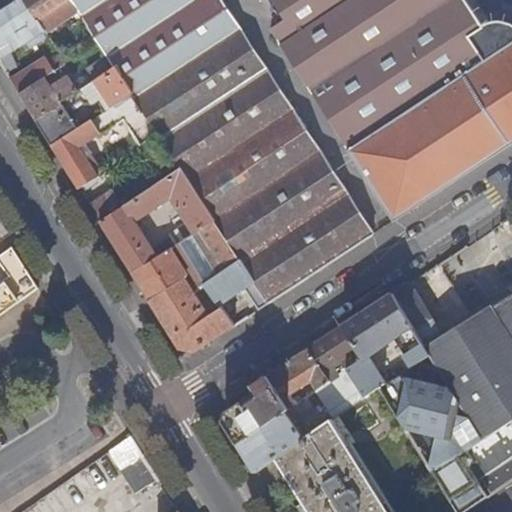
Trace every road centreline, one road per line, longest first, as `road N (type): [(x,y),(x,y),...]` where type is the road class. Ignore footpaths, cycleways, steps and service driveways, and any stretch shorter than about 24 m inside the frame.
road 1 (residential): [(168,398),(511,174)]
road 2 (secondary): [(0,144),(119,327)]
road 3 (secondary): [(168,398),(238,511)]
road 4 (residential): [(0,459),(68,417),(57,367)]
